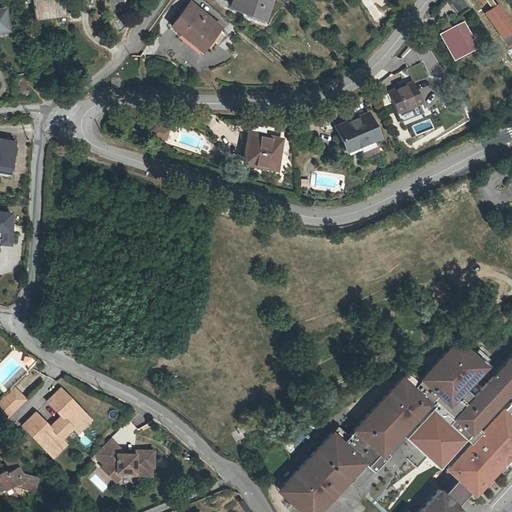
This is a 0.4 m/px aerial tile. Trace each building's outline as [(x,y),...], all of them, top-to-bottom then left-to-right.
[(58,0),(32,0),(34,15),(60,12),(58,0)] [(183,0),(165,22),(182,36),(186,31),(199,43),(214,25),(183,0)] [(227,0),(226,5),(261,17),(266,0),(227,0)] [(463,0),(449,0),(455,11),(466,5),(463,0)] [(460,20),(438,30),(451,53),(472,43),(460,20)] [(186,31),(182,36),(195,47),(199,43),(186,31)] [(407,68),(413,82),(427,77),(420,62),(407,68)] [(411,80),(386,91),(394,110),(419,99),(411,80)] [(27,90),(14,92),(14,99),(28,97),(27,90)] [(368,116),(336,129),(345,151),(356,146),(357,148),(378,139),(368,116)] [(212,137),(231,143),(235,132),(215,126),(212,137)] [(281,137),(249,133),(248,136),(244,167),(276,172),(281,137)] [(167,138),(154,134),(151,143),(165,148),(167,138)] [(0,138),(0,174),(11,176),(17,142),(0,138)] [(309,189),(310,179),(301,178),(300,188),(309,189)] [(220,204),(218,212),(225,214),(226,211),(229,212),(231,207),(220,204)] [(0,245),(12,246),(13,211),(0,210),(0,245)] [(447,423),(470,444),(481,433),(475,427),(511,387),(511,355),(472,397),(463,389),(484,367),(483,366),(489,360),(478,350),(473,356),(459,344),(453,350),(450,347),(420,379),(409,369),(346,436),(336,427),(283,483),(299,498),(293,505),(300,511),(314,511),(362,462),(372,471),(387,454),(383,450),(399,433),(404,437),(436,402),(452,418),(447,423)] [(46,430),(32,416),(18,429),(45,458),(59,445),(57,442),(62,437),(68,432),(70,434),(84,421),(57,392),(43,405),(57,420),(51,425),(46,430)] [(12,393),(3,402),(14,413),(23,404),(12,393)] [(3,402),(0,404),(0,426),(14,413),(3,402)] [(472,495),(501,465),(502,463),(500,461),(508,454),(510,456),(511,454),(511,452),(511,420),(502,411),(481,433),(470,444),(446,470),(456,480),(469,492),(472,495)] [(87,424),(84,421),(70,434),(73,437),(87,424)] [(404,437),(399,433),(383,450),(387,454),(404,437)] [(92,457),(90,459),(100,468),(97,471),(107,481),(112,476),(121,476),(130,476),(130,478),(147,478),(147,470),(149,470),(149,454),(130,454),(130,457),(116,458),(116,453),(106,443),(92,457)] [(62,448),(59,445),(45,458),(48,461),(62,448)] [(511,457),(511,454),(510,456),(508,454),(500,461),(502,463),(501,465),(503,467),(511,457)] [(11,475),(17,485),(20,491),(17,493),(15,490),(4,497),(10,508),(21,502),(42,507),(46,492),(29,488),(26,482),(30,480),(23,468),(11,475)] [(101,492),(108,486),(96,473),(89,478),(101,492)] [(112,476),(107,481),(111,486),(121,476),(112,476)] [(456,480),(442,494),(455,506),(469,492),(456,480)] [(283,483),(277,489),(293,505),(299,498),(283,483)] [(455,506),(442,494),(438,490),(417,511),(456,511),(459,509),(455,506)] [(0,500),(6,510),(10,508),(4,497),(0,499),(0,500)]
